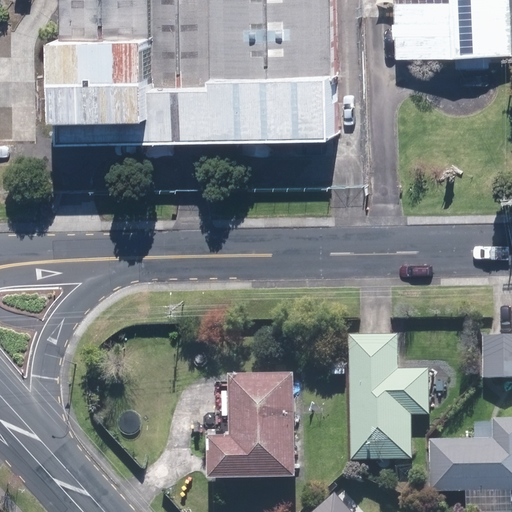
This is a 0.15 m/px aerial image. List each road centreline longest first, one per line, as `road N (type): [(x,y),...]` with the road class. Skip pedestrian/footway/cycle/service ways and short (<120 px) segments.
road 1 (tertiary): [(511,251),(151,260)]
road 2 (tertiary): [(151,260),(86,290),(54,330),(34,448)]
road 3 (unknown): [(389,219),(386,66)]
road 4 (tertiary): [(151,260),(0,265)]
